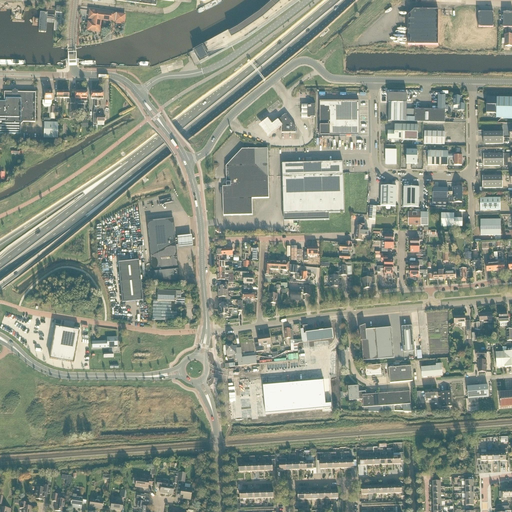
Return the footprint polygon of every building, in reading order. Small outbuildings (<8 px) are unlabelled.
[(299,0),(272,0),(259,12),(237,27),(193,51),(200,64),(245,39),(266,25),(299,0)] [(11,10),(0,9),(0,41),(17,42),(19,20),(11,20),(11,10)] [(438,46),(438,11),(414,10),(408,16),(408,45),(438,46)] [(115,14),(90,11),(89,19),(92,19),(92,20),(93,20),(92,22),(92,23),(89,23),(88,23),(87,31),(99,32),(100,24),(99,24),(100,20),(102,21),(103,21),(104,22),(105,21),(114,22),(115,14)] [(478,28),(493,28),(493,13),(478,13),(478,28)] [(511,28),(511,13),(503,13),(503,28),(511,28)] [(124,23),(125,16),(117,15),(116,22),(124,23)] [(6,100),(5,102),(0,102),(0,134),(20,134),(20,122),(35,123),(36,93),(19,93),(19,92),(18,92),(17,91),(16,91),(15,92),(14,92),(14,93),(4,93),(4,100),(6,100)] [(388,94),(388,121),(445,123),(445,110),(438,110),(415,110),(407,110),(407,94),(388,94)] [(458,111),(464,111),(464,104),(461,104),(461,97),(458,97),(456,96),(455,97),(453,97),(453,99),(452,100),(453,102),(453,106),(458,106),(458,111)] [(487,100),(486,114),(497,114),(502,119),(511,119),(511,98),(497,98),(497,97),(493,97),(493,98),(493,100),(487,100)] [(320,136),(359,135),(359,102),(320,102),(320,136)] [(282,133),(295,133),(295,127),(287,115),(286,115),(286,114),(285,115),(286,115),(278,120),(278,121),(282,126),(282,132),(281,132),(282,133)] [(267,136),(281,125),(277,119),(275,121),(271,124),(271,123),(267,118),(266,118),(258,125),(262,130),(266,136),(267,136)] [(44,123),(44,138),(57,139),(58,123),(44,123)] [(417,141),(418,126),(395,125),(395,132),(388,131),(387,140),(417,141)] [(424,132),(424,144),(444,145),(445,132),(424,132)] [(483,132),(483,145),(503,144),(503,132),(483,132)] [(227,179),(227,187),(223,187),(224,216),(253,215),(252,199),(269,198),(267,149),(242,150),(226,166),(227,179)] [(386,165),(396,165),(396,150),(386,150),(386,165)] [(417,165),(418,151),(406,151),(406,165),(417,165)] [(448,154),(448,152),(428,152),(427,166),(448,166),(448,158),(448,154)] [(483,154),(483,167),(504,166),(503,154),(483,154)] [(343,162),(282,164),(284,221),(329,220),(329,213),(344,213),(343,162)] [(482,189),(503,188),(502,176),(482,177),(482,189)] [(381,186),(381,206),(396,207),(396,187),(381,186)] [(418,208),(419,187),(404,187),(403,207),(418,208)] [(448,192),(448,189),(433,188),(432,206),(449,207),(449,197),(453,197),(453,199),(453,203),(461,203),(461,199),(462,199),(462,188),(453,188),(453,192),(448,192)] [(480,211),(500,210),(500,198),(480,199),(480,211)] [(408,226),(421,226),(428,226),(428,213),(409,213),(408,213),(408,226)] [(441,214),(441,227),(462,227),(462,219),(454,219),(454,214),(441,214)] [(176,246),(175,239),(173,219),(147,222),(153,280),(179,281),(176,246)] [(501,235),(500,220),(480,221),(481,236),(501,235)] [(362,231),(363,227),(357,226),(356,240),(362,241),(362,236),(368,237),(368,232),(362,231)] [(388,232),(382,232),(382,237),(385,237),(385,242),(394,242),(394,235),(388,235),(388,232)] [(176,237),(177,247),(179,247),(184,246),(190,246),(191,246),(190,236),(189,236),(183,236),(178,237),(176,237)] [(422,236),(416,236),(416,239),(410,239),(410,246),(419,246),(419,241),(422,241),(422,236)] [(388,249),(393,249),(394,242),(385,242),(382,242),(382,246),(382,252),(387,252),(388,249)] [(410,246),(410,253),(416,253),(416,256),(422,256),(422,250),(419,250),(419,246),(410,246)] [(302,261),(302,250),(297,250),(297,247),(292,247),(291,261),(302,261)] [(318,248),(308,248),(307,253),(304,252),(303,261),(307,262),(308,255),(318,255),(318,248)] [(497,257),(497,252),(493,253),(494,257),(495,257),(495,264),(486,264),(487,272),(499,271),(498,257),(497,257)] [(393,267),(393,260),(387,260),(387,257),(381,257),(381,263),(384,263),(384,267),(393,267)] [(482,272),(481,261),(481,259),(472,259),(472,266),(475,266),(475,273),(482,272)] [(416,264),(410,263),(410,270),(419,271),(419,266),(422,266),(422,260),(416,260),(416,264)] [(122,303),(143,301),(139,261),(118,263),(122,303)] [(269,276),(269,270),(280,271),(280,262),(269,261),(265,261),(265,275),(269,276)] [(282,271),(288,271),(288,268),(289,268),(289,264),(289,263),(280,262),(280,271),(280,274),(282,274),(282,271)] [(290,266),(290,273),(297,274),(298,266),(290,266)] [(340,273),(335,273),(336,276),(329,277),(330,283),(331,283),(331,287),(338,287),(338,282),(339,282),(338,276),(347,276),(346,266),(339,267),(340,273)] [(469,269),(466,270),(466,269),(459,269),(459,274),(455,274),(455,279),(455,278),(460,278),(460,282),(467,282),(466,277),(470,277),(470,272),(469,272),(469,269)] [(252,284),(253,276),(249,276),(248,276),(248,272),(240,271),(240,275),(243,275),(243,283),(252,284)] [(438,280),(437,271),(431,271),(431,273),(428,273),(428,280),(438,280)] [(306,282),(307,272),(301,272),(301,274),(297,274),(296,280),(300,281),(306,282)] [(363,283),(364,289),(372,288),(372,285),(375,285),(374,273),(371,273),(371,278),(361,279),(362,283),(363,283)] [(218,287),(218,293),(228,292),(228,286),(229,286),(229,283),(224,283),(224,287),(218,287)] [(252,287),(241,286),(241,291),(241,299),(257,300),(257,294),(255,293),(252,293),(252,287)] [(301,301),(301,294),(304,294),(304,295),(309,295),(309,287),(304,287),(304,289),(300,288),(300,293),(291,293),(291,301),(301,301)] [(157,301),(175,302),(175,303),(185,303),(185,299),(181,299),(181,292),(176,292),(176,291),(158,291),(157,301)] [(221,301),(230,300),(229,297),(228,297),(228,292),(218,293),(218,298),(221,298),(221,301)] [(221,304),(218,304),(218,309),(228,309),(233,309),(233,307),(228,307),(228,304),(230,304),(230,300),(221,301),(221,304)] [(152,320),(161,321),(176,321),(177,312),(171,311),(171,302),(153,301),(152,310),(153,310),(152,320)] [(229,314),(228,309),(218,309),(219,315),(225,315),(225,318),(230,317),(230,314),(229,314)] [(488,313),(488,314),(479,315),(479,321),(484,321),(484,323),(488,323),(488,321),(492,321),(492,313),(488,313)] [(499,323),(508,323),(508,319),(506,319),(506,313),(499,314),(499,323)] [(470,321),(465,321),(465,316),(454,317),(454,324),(462,324),(462,327),(466,327),(466,340),(471,340),(470,321)] [(391,328),(376,330),(366,330),(365,325),(359,328),(360,341),(361,341),(363,361),(393,359),(391,328)] [(55,326),(49,358),(73,362),(79,331),(55,326)] [(403,353),(413,352),(411,326),(401,327),(403,353)] [(293,341),(292,330),(290,331),(290,329),(284,330),(286,339),(290,338),(291,346),(293,345),(293,341)] [(333,330),(306,333),(307,342),(334,339),(333,330)] [(271,344),(270,335),(258,337),(259,343),(255,344),(256,352),(263,351),(262,346),(271,344)] [(92,342),(92,349),(117,348),(117,337),(107,338),(107,342),(92,342)] [(227,356),(234,355),(235,360),(237,359),(238,366),(243,365),(241,354),(237,354),(236,346),(232,347),(232,345),(226,346),(227,356)] [(478,361),(478,372),(486,372),(486,360),(482,359),(482,358),(486,358),(486,352),(476,352),(476,358),(479,358),(479,361),(478,361)] [(496,353),(497,368),(505,368),(511,367),(511,352),(504,353),(505,353),(496,353)] [(422,368),(423,378),(443,376),(442,364),(437,365),(437,367),(422,368)] [(381,365),(366,367),(366,376),(381,374),(381,365)] [(390,384),(401,383),(413,382),(411,367),(389,369),(390,384)] [(323,383),(264,388),(267,413),(333,408),(332,401),(325,402),(323,383)] [(488,398),(487,386),(467,388),(468,400),(488,398)] [(358,387),(348,388),(349,401),(363,400),(362,396),(365,395),(365,392),(358,393),(358,387)] [(425,391),(426,399),(438,398),(438,397),(437,390),(425,391)] [(365,395),(362,396),(363,400),(364,413),(381,414),(395,413),(394,406),(410,405),(409,392),(365,395)] [(441,393),(441,394),(438,394),(438,397),(441,397),(442,408),(452,407),(451,392),(441,393)] [(499,394),(500,407),(511,406),(511,392),(501,393),(500,393),(499,394)] [(400,464),(400,461),(403,461),(403,453),(400,453),(400,456),(394,456),(394,464),(400,464)] [(279,455),(276,455),(277,469),(280,469),(280,471),(287,470),(286,462),(280,463),(279,455)] [(270,460),(269,463),(265,463),(266,471),(272,471),(272,467),(276,467),(275,460),(272,460),(270,460)] [(176,489),(178,472),(170,471),(169,473),(175,474),(175,477),(173,477),(172,484),(175,484),(174,488),(176,489)] [(177,482),(185,483),(186,474),(178,473),(177,482)] [(432,478),(433,489),(441,488),(441,490),(444,490),(444,487),(441,487),(440,482),(439,482),(439,478),(432,478)] [(152,486),(152,480),(148,479),(148,480),(136,479),(135,487),(147,488),(148,485),(152,486)] [(465,482),(465,486),(465,488),(473,487),(473,481),(465,481),(465,479),(461,480),(461,482),(465,482)] [(156,487),(160,488),(160,493),(172,494),(174,487),(161,485),(162,481),(157,480),(156,487)] [(43,500),(43,498),(44,494),(47,494),(48,486),(43,486),(42,488),(36,488),(35,499),(43,500)] [(401,489),(401,486),(395,486),(395,494),(402,494),(402,497),(405,497),(405,489),(401,489)] [(183,493),(183,496),(183,500),(190,500),(192,489),(184,488),(185,487),(181,487),(180,493),(183,493)] [(499,492),(499,499),(501,499),(501,502),(503,502),(503,498),(507,498),(509,498),(509,490),(502,490),(502,492),(499,492)] [(65,505),(65,501),(57,500),(57,495),(53,494),(52,501),(56,502),(55,511),(63,511),(64,505),(65,505)] [(144,502),(143,502),(143,500),(144,500),(145,495),(137,494),(136,502),(137,502),(136,508),(139,509),(138,511),(145,511),(146,507),(143,507),(144,502)] [(87,498),(80,497),(72,496),(70,508),(81,509),(82,504),(86,504),(87,498)] [(102,509),(103,502),(90,500),(89,507),(102,509)] [(123,503),(109,501),(109,507),(111,508),(110,510),(122,511),(123,503)] [(33,510),(33,507),(26,506),(27,503),(21,502),(20,508),(23,509),(22,511),(31,511),(32,510),(33,510)]
